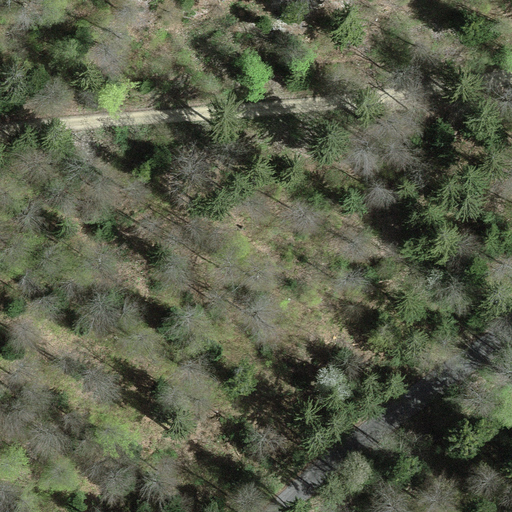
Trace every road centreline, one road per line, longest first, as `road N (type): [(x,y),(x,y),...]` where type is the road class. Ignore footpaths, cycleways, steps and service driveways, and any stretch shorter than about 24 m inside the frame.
road 1 (track): [(511,80),(0,132)]
road 2 (tertiary): [(281,511),(372,431),(511,331)]
